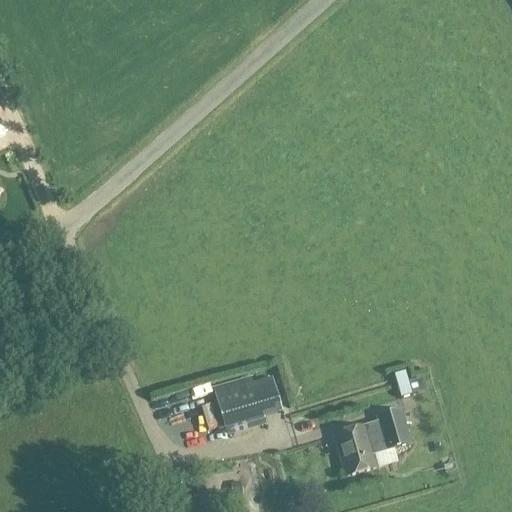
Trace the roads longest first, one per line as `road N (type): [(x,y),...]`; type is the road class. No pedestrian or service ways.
road 1 (unknown): [(61,229),(174,439),(215,446),(279,436),(384,393)]
road 2 (unclassified): [(0,255),(90,207),(321,0)]
